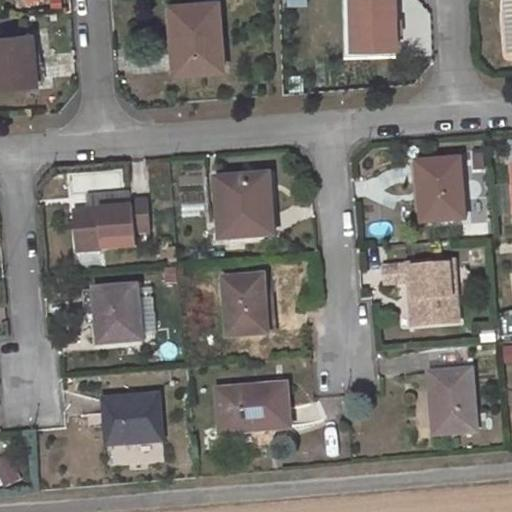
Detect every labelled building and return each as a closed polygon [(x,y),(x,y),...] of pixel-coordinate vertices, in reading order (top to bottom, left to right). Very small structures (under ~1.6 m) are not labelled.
[(397,0),(353,0),(355,47),(398,45),(397,0)] [(219,1),(172,5),(177,72),(225,68),(219,1)] [(34,33),(0,34),(0,86),(37,83),(34,33)] [(460,160),(418,163),(422,222),(466,218),(460,160)] [(267,234),(265,197),(273,197),(271,175),(217,179),(223,239),(267,234)] [(89,210),(74,211),(77,250),(136,246),(135,232),(151,230),(148,199),(132,201),(133,207),(102,209),(89,210)] [(101,200),(88,201),(89,210),(102,209),(101,200)] [(207,250),(194,251),(195,261),(207,260),(207,250)] [(455,261),(384,266),(385,284),(410,283),(414,326),(460,322),(455,261)] [(266,276),(225,279),(230,336),(270,333),(267,297),(266,276)] [(138,286),(96,288),(97,293),(99,320),(101,342),(143,339),(138,286)] [(97,293),(86,294),(88,321),(99,320),(97,293)] [(274,296),(267,297),(270,333),(277,333),(274,296)] [(473,369),(430,373),(432,404),(439,404),(440,434),(477,431),(473,369)] [(288,383),(218,389),(222,433),(291,427),(288,383)] [(160,394),(105,399),(109,444),(163,440),(160,394)]
